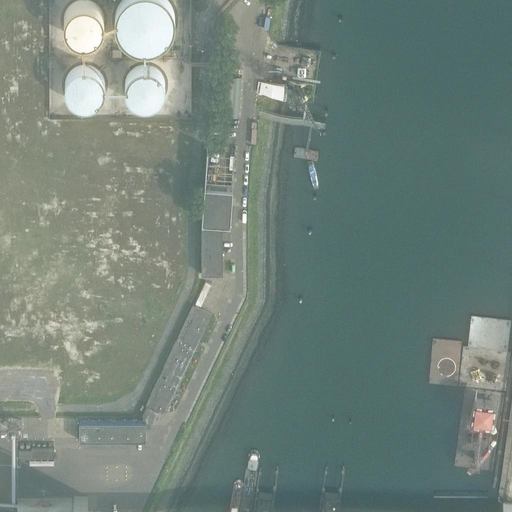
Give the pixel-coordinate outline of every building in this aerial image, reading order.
[(68,29),(73,33),(79,36),(85,36),(91,35),(97,31),(101,26),(103,20),(104,14),(102,8),(99,2),(96,0),(70,0),(66,5),(63,11),(63,17),(64,24),(68,29)] [(119,33),(124,39),(131,44),(138,46),(146,47),(154,46),(161,43),(167,38),(172,31),(174,24),(175,16),(174,8),(170,1),(169,0),(120,0),(118,3),(115,10),(115,18),(116,26),(119,33)] [(270,33),(261,39),(269,51),(279,45),(270,33)] [(65,80),(66,86),(68,92),(72,96),(78,99),(84,101),(90,100),(95,98),(100,93),(103,88),(104,82),(104,76),(101,70),(97,66),(92,63),(86,61),(80,62),(74,65),(69,69),(66,74),(65,80)] [(125,85),(127,91),(131,96),(137,100),(143,101),(149,101),(155,99),(160,95),(163,90),(165,84),(165,78),(163,72),(159,67),(154,63),(148,61),(141,62),(135,64),(130,68),(127,73),(125,79),(125,85)] [(220,74),(217,115),(239,117),(241,76),(220,74)] [(206,182),(232,183),(234,150),(227,150),(226,164),(225,164),(225,171),(213,170),(212,177),(206,177),(206,182)] [(205,183),(202,220),(230,222),(232,185),(205,183)] [(222,222),(201,222),(201,273),(222,273),(222,222)] [(205,274),(192,301),(211,309),(223,282),(205,274)] [(147,405),(143,414),(143,421),(146,421),(146,427),(151,427),(159,411),(165,414),(169,404),(173,395),(195,350),(199,341),(212,313),(193,304),(145,405),(147,405)] [(146,421),(79,420),(79,440),(146,440),(146,421)] [(31,449),(18,449),(18,458),(54,458),(54,448),(31,448),(31,449)] [(85,511),(85,510),(87,510),(88,502),(88,496),(73,496),(73,497),(17,497),(17,511),(85,511)]
